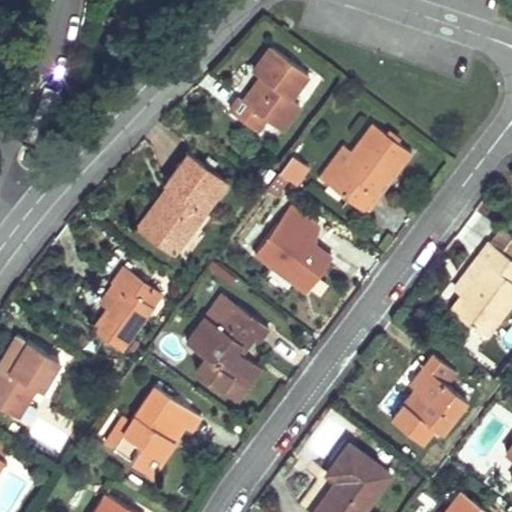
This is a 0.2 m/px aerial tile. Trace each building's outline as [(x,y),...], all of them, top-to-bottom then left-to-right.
[(308,73),(271,45),(253,70),(260,75),(262,77),(258,83),(256,81),(243,99),(239,96),(230,109),(256,129),(265,117),(280,128),(299,103),(290,97),(308,73)] [(410,151),(371,122),(327,182),(366,211),(379,194),(375,191),(388,173),(392,176),(410,151)] [(319,176),(327,182),(351,149),(343,144),(319,176)] [(179,243),(227,181),(188,152),(164,184),(170,188),(175,192),(171,197),(167,193),(147,219),(179,243)] [(292,152),(279,170),(288,177),(294,182),(308,164),(292,152)] [(288,177),(279,170),(267,184),(266,186),(276,193),(288,177)] [(375,191),(379,194),(392,176),(388,173),(375,191)] [(170,188),(167,193),(171,197),(175,192),(170,188)] [(304,243),(318,224),(290,203),(263,239),(256,249),(254,251),(306,290),(328,261),(310,248),(304,243)] [(174,250),(179,243),(147,219),(142,225),(174,250)] [(318,224),(304,243),(310,248),(324,229),(318,224)] [(250,244),(256,249),(263,239),(258,234),(250,244)] [(451,308),(450,308),(486,335),(511,300),(511,258),(489,241),(478,256),(486,262),(462,293),(451,308)] [(486,262),(478,256),(454,287),(462,293),(486,262)] [(121,347),(152,306),(144,299),(142,290),(148,290),(152,285),(125,265),(113,281),(122,288),(108,307),(93,326),(121,347)] [(101,301),(108,307),(122,288),(115,283),(101,301)] [(223,291),(219,296),(234,307),(237,302),(223,291)] [(269,326),(237,302),(234,307),(219,296),(186,340),(205,354),(214,361),(204,375),(237,399),(248,384),(242,381),(256,362),(236,348),(240,343),(244,347),(254,335),(259,339),(269,326)] [(511,326),(502,334),(511,346),(511,345),(511,326)] [(18,333),(0,361),(0,362),(10,369),(28,340),(18,333)] [(0,405),(18,416),(30,395),(36,386),(41,389),(60,360),(28,340),(10,369),(0,362),(0,405)] [(457,371),(433,353),(423,366),(424,366),(429,370),(416,387),(392,417),(422,441),(434,426),(442,432),(467,399),(447,383),(457,371)] [(195,368),(204,375),(214,361),(205,354),(195,368)] [(511,357),(511,358),(497,377),(505,383),(511,373),(511,357)] [(261,366),(256,362),(242,381),(248,384),(261,366)] [(411,383),(416,387),(429,370),(424,366),(411,383)] [(191,429),(200,414),(155,383),(131,418),(113,445),(151,471),(168,446),(163,443),(169,434),(174,438),(184,424),(191,429)] [(30,395),(18,416),(26,421),(40,400),(30,395)] [(105,439),(113,445),(131,418),(123,413),(105,439)] [(163,443),(168,446),(174,438),(169,434),(163,443)] [(361,511),(390,472),(348,442),(326,472),(323,470),(298,504),(310,511),(361,511)] [(141,511),(106,490),(93,511),(141,511)] [(489,511),(461,490),(444,511),(489,511)]
